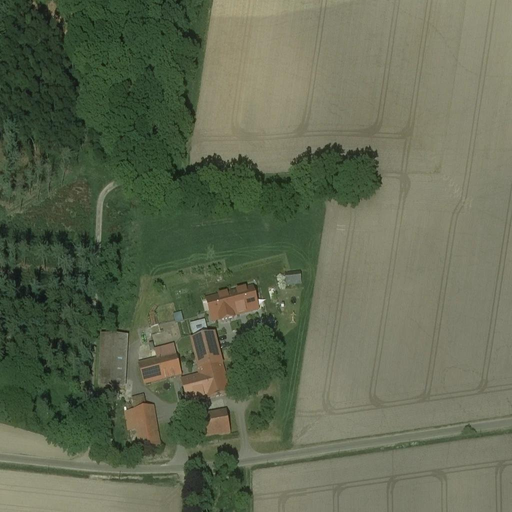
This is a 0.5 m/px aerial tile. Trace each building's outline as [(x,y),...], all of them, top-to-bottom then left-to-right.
[(286,272),(287,285),(303,284),(302,270),(286,272)] [(256,302),(253,293),(246,295),(245,291),(237,293),(238,297),(228,299),(232,317),(254,312),(251,303),(256,302)] [(228,302),(218,305),(223,323),(233,320),(232,317),(228,302)] [(127,338),(102,337),(99,387),(124,389),(127,338)] [(214,337),(192,343),(201,377),(207,399),(229,394),(214,337)] [(177,356),(174,347),(155,352),(157,361),(177,356)] [(157,361),(139,366),(144,386),(182,376),(177,356),(157,361)] [(201,377),(183,382),(188,404),(207,399),(201,377)] [(154,408),(134,411),(141,451),(160,447),(154,408)] [(226,413),(196,418),(200,440),(230,435),(226,413)]
